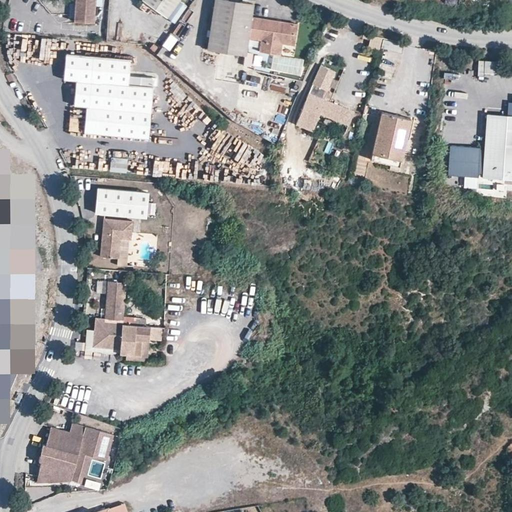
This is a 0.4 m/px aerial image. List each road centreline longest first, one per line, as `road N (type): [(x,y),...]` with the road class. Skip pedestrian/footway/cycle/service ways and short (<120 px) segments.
road 1 (residential): [(9,511),(11,447),(62,332),(71,277),(65,210),(42,151),(0,88)]
road 2 (residential): [(326,0),(416,30),(511,41)]
